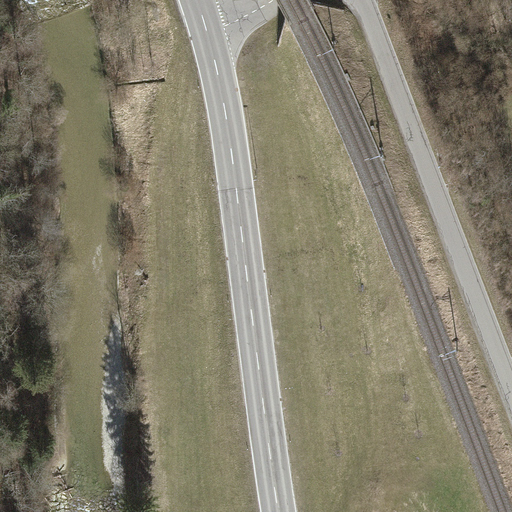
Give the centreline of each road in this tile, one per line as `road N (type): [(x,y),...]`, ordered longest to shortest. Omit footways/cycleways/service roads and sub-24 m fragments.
road 1 (primary): [(278,511),(232,154),(207,32)]
road 2 (residential): [(511,386),(365,0)]
